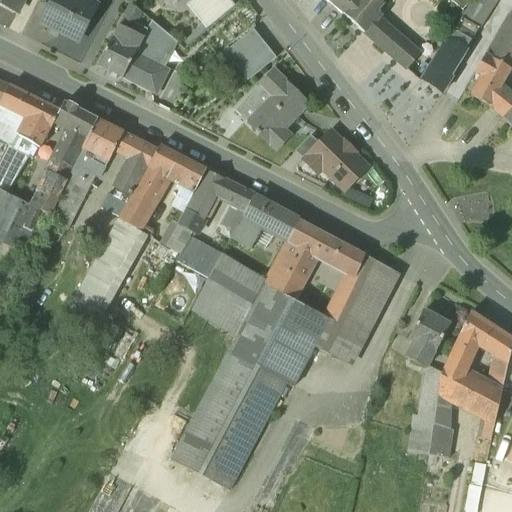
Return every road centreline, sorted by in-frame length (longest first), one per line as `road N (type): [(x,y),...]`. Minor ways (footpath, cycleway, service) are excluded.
road 1 (residential): [(442,233),(371,234),(75,86)]
road 2 (track): [(255,511),(326,393),(370,389),(448,241)]
road 3 (residential): [(442,233),(268,0)]
